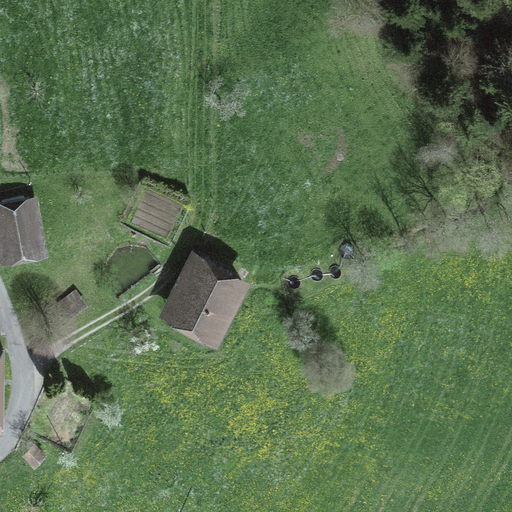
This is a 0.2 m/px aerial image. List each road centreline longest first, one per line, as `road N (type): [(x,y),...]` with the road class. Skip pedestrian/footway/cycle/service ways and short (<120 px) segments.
road 1 (track): [(23,376),(155,288),(188,239),(199,0)]
road 2 (unclassified): [(0,448),(15,423),(23,376),(0,297)]
